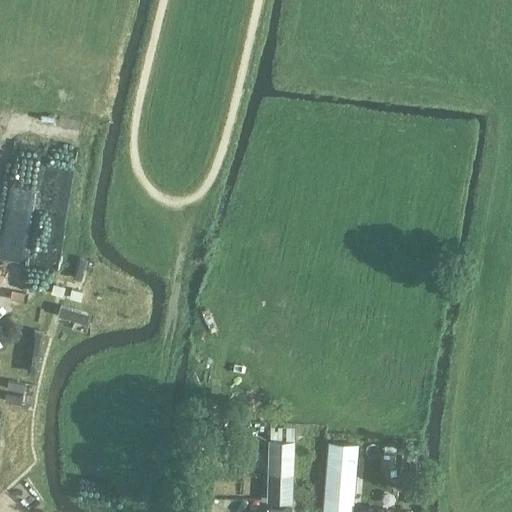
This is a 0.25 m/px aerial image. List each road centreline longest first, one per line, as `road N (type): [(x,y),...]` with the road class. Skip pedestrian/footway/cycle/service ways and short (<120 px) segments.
road 1 (track): [(145,82),(133,155),(141,189),(160,204),(185,205),(208,191),(257,0)]
road 2 (track): [(146,511),(185,205)]
road 3 (track): [(511,399),(473,467),(468,511)]
